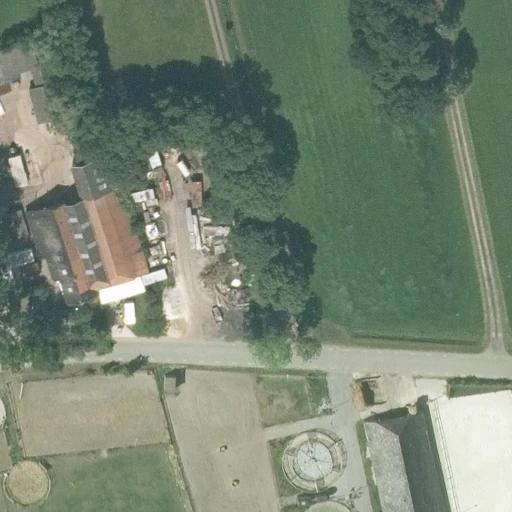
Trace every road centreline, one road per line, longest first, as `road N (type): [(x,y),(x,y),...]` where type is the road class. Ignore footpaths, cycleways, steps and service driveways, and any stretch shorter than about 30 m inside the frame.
road 1 (tertiary): [(0,358),(136,349),(511,369)]
road 2 (track): [(497,368),(496,312),(432,0)]
road 3 (unknown): [(292,357),(205,0)]
road 4 (track): [(334,359),(365,511)]
